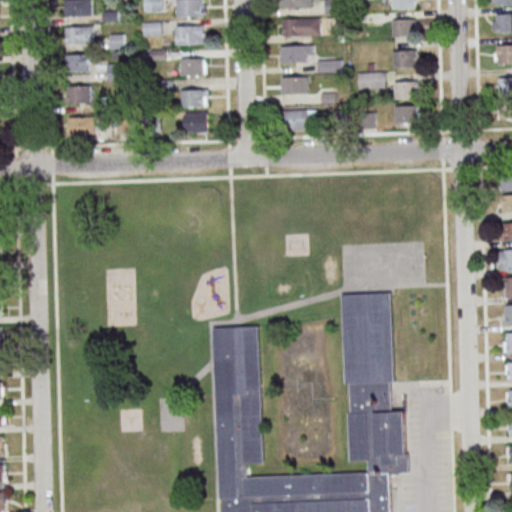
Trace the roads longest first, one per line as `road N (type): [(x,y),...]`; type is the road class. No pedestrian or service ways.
road 1 (residential): [(511,147),(0,166)]
road 2 (residential): [(470,511),(455,0)]
road 3 (residential): [(42,511),(32,165)]
road 4 (residential): [(32,165),(26,0)]
road 5 (residential): [(247,159),(241,0)]
